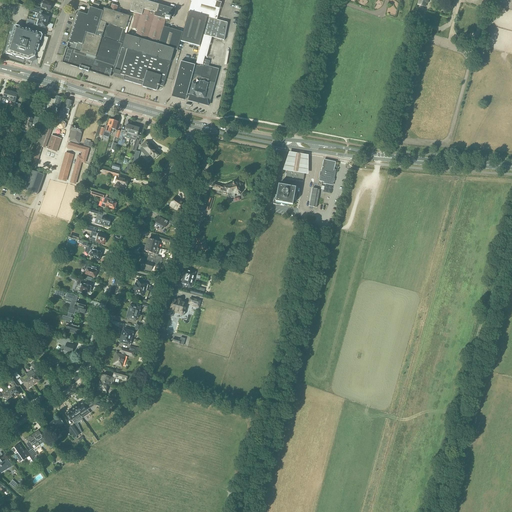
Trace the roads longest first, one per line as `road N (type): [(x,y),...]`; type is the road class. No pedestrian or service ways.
road 1 (residential): [(0,432),(84,370),(137,210),(189,150)]
road 2 (track): [(511,215),(431,511)]
road 3 (track): [(244,511),(323,230)]
road 4 (unclassified): [(331,0),(295,140)]
road 5 (primary): [(295,140),(163,113)]
road 6 (primary): [(511,166),(377,156)]
